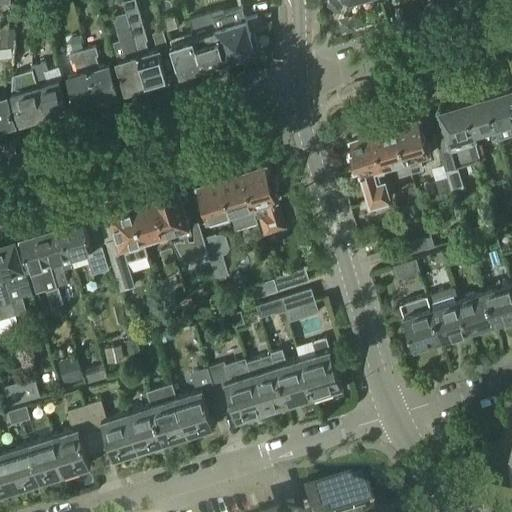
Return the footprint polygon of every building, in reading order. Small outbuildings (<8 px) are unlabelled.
[(126,11),(129,23),(146,83),(156,80),(159,82),(166,80),(167,76),(169,76),(168,72),(176,69),(168,43),(149,49),(134,0),(122,0),(123,0),(124,6),(126,11)] [(227,59),(237,56),(237,58),(249,55),(249,52),(250,52),(252,47),(249,35),(251,34),(247,18),(241,0),(209,0),(210,1),(214,15),(217,26),(227,59)] [(139,85),(146,83),(129,23),(126,11),(118,14),(115,20),(120,39),(112,41),(126,88),(128,88),(131,90),(137,88),(139,85)] [(178,26),(174,15),(164,18),(168,29),(178,26)] [(1,25),(0,47),(8,47),(9,26),(1,25)] [(217,62),(227,59),(217,26),(194,33),(204,65),(206,65),(209,67),(215,65),(217,62)] [(202,66),(204,65),(194,33),(171,40),(181,72),(191,69),(194,71),(200,70),(202,66)] [(71,38),(74,50),(83,48),(81,36),(71,38)] [(96,45),(83,48),(84,49),(98,97),(104,95),(108,97),(115,95),(117,91),(119,91),(110,61),(100,64),(97,54),(98,54),(96,45)] [(0,56),(0,58),(12,56),(12,48),(0,48),(0,56)] [(91,99),(98,97),(84,49),(83,48),(70,52),(73,61),(75,61),(78,71),(68,74),(76,103),(79,102),(83,105),(89,103),(91,99)] [(34,63),(32,64),(48,112),(53,110),(57,112),(64,110),(67,106),(68,106),(58,77),(49,80),(45,69),(47,69),(45,60),(34,63)] [(43,114),(48,112),(32,64),(19,68),(22,76),(24,76),(27,86),(16,90),(25,119),(29,118),(30,121),(44,117),(43,114)] [(511,97),(509,88),(486,95),(496,127),(499,138),(511,133),(511,97)] [(0,95),(0,127),(16,122),(7,93),(0,95)] [(486,95),(464,102),(475,139),(476,138),(474,133),(496,127),(486,95)] [(481,159),(475,139),(464,102),(439,110),(445,129),(436,132),(447,169),(481,159)] [(419,116),(407,119),(407,116),(396,119),(397,122),(411,172),(424,168),(421,157),(431,154),(419,116)] [(397,122),(396,119),(384,123),(385,126),(374,129),(386,168),(395,165),(398,176),(411,172),(397,122)] [(384,168),(386,168),(374,129),(365,131),(364,129),(353,132),(354,135),(351,136),(355,150),(351,151),(356,167),(360,166),(371,202),(391,196),(386,177),(378,179),(375,168),(383,165),(384,168)] [(278,196),(276,190),(280,189),(275,174),(271,175),(267,161),(264,162),(263,159),(251,163),(252,165),(242,168),(255,207),(258,218),(261,217),(265,227),(285,221),(277,196),(278,196)] [(242,168),(232,171),(231,168),(220,172),(232,210),(237,228),(259,221),(258,218),(255,207),(242,168)] [(232,210),(220,172),(209,176),(210,178),(198,182),(210,221),(221,217),(220,214),(232,210)] [(441,193),(453,190),(449,176),(437,180),(441,193)] [(181,236),(184,235),(185,239),(174,239),(185,263),(208,251),(203,237),(199,219),(193,221),(194,239),(190,239),(188,234),(193,233),(178,188),(167,191),(167,189),(157,192),(157,193),(154,194),(154,195),(166,231),(178,227),(181,236)] [(167,235),(166,231),(154,195),(144,199),(143,196),(132,200),(143,238),(155,234),(156,238),(167,235)] [(143,238),(132,200),(121,203),(121,206),(109,210),(113,221),(102,224),(101,225),(108,245),(114,264),(126,260),(127,261),(148,254),(143,238)] [(360,227),(369,224),(364,208),(355,210),(360,227)] [(101,225),(102,224),(100,216),(85,220),(84,217),(62,223),(75,266),(89,262),(92,273),(109,268),(103,246),(108,245),(101,225)] [(75,266),(62,223),(42,229),(58,284),(68,281),(64,269),(75,266)] [(58,284),(42,229),(21,236),(30,266),(37,291),(47,288),(52,306),(63,303),(58,284)] [(229,273),(223,254),(226,253),(230,247),(226,235),(220,233),(217,234),(216,233),(203,237),(208,251),(216,277),(229,273)] [(23,295),(32,292),(16,237),(0,242),(0,257),(12,298),(17,313),(27,310),(23,295)] [(405,243),(409,254),(430,247),(427,237),(405,243)] [(510,250),(508,244),(501,246),(503,252),(510,250)] [(165,262),(176,259),(172,247),(162,250),(165,262)] [(446,259),(447,262),(459,258),(455,247),(443,250),(446,259)] [(446,259),(443,250),(434,253),(437,262),(446,259)] [(0,318),(17,313),(12,298),(0,257),(0,318)] [(421,271),(417,257),(392,265),(396,278),(421,271)] [(126,260),(114,264),(120,284),(133,280),(127,261),(126,260)] [(306,268),(276,277),(280,289),(310,280),(306,268)] [(280,289),(276,277),(255,283),(258,295),(280,289)] [(495,321),(511,316),(511,280),(485,288),(495,321)] [(442,338),(469,330),(458,297),(455,285),(428,293),(432,305),(442,338)] [(282,296),(285,308),(316,299),(312,287),(282,296)] [(469,330),(495,321),(485,288),(458,297),(469,330)] [(442,338),(432,305),(428,293),(401,302),(415,346),(442,338)] [(271,299),(274,309),(279,312),(286,310),(285,308),(282,296),(271,299)] [(316,299),(285,308),(286,310),(289,320),(319,311),(316,299)] [(245,322),(241,309),(231,312),(235,325),(245,322)] [(143,321),(139,310),(130,313),(134,324),(143,321)] [(168,316),(158,320),(160,328),(171,324),(168,316)] [(130,351),(140,348),(136,336),(126,339),(130,351)] [(304,369),(312,396),(342,386),(338,372),(343,371),(337,353),(332,354),(326,336),(312,340),(316,351),(300,356),(304,369)] [(121,345),(105,348),(108,362),(124,359),(121,345)] [(275,364),(287,404),(312,396),(304,369),(300,356),(286,361),(282,347),(270,351),(275,364)] [(216,393),(228,390),(237,419),(262,411),(250,372),(246,359),(243,359),(238,360),(233,361),(228,364),(226,365),(225,361),(208,366),(216,393)] [(103,363),(86,368),(90,381),(107,376),(103,363)] [(275,364),(250,372),(262,411),(287,404),(275,364)] [(63,371),(67,383),(84,378),(80,366),(63,371)] [(214,426),(204,397),(216,393),(208,366),(191,371),(197,389),(176,395),(189,435),(214,426)] [(145,380),(141,367),(132,370),(135,382),(145,380)] [(3,386),(9,406),(42,397),(36,376),(3,386)] [(151,403),(164,442),(189,435),(176,395),(172,382),(147,389),(151,403)] [(114,458),(140,450),(128,411),(107,417),(102,400),(85,405),(93,432),(105,428),(114,458)] [(128,411),(140,450),(164,442),(151,403),(128,411)] [(31,417),(27,405),(18,407),(22,420),(31,417)] [(74,427),(54,434),(66,473),(92,465),(82,435),(93,432),(85,405),(69,410),(74,427)] [(13,423),(22,420),(18,407),(9,410),(13,423)] [(40,481),(66,473),(54,434),(29,442),(28,442),(40,481)] [(16,489),(40,481),(28,442),(4,449),(16,489)] [(0,493),(16,489),(4,449),(0,450),(0,493)] [(368,511),(376,510),(366,476),(305,495),(307,501),(283,508),(285,511),(282,511),(368,511)]
